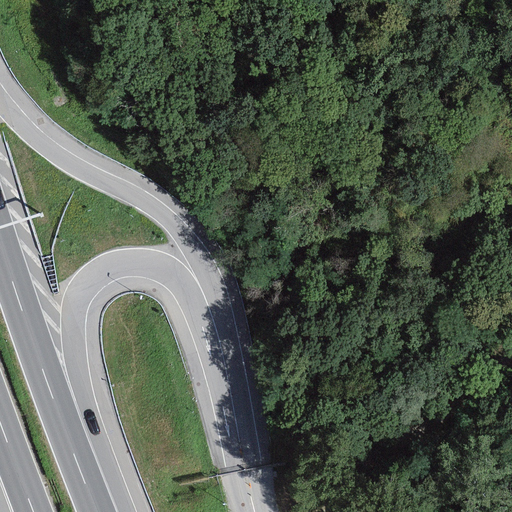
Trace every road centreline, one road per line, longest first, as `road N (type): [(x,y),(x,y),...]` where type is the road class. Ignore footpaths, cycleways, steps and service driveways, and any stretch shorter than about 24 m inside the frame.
road 1 (motorway): [(125,511),(70,339),(77,294),(105,268),(149,264),(187,290),(233,470)]
road 2 (motorway): [(254,466),(227,334),(192,248),(149,205),(42,145),(0,101)]
road 3 (motorway): [(95,511),(0,244)]
